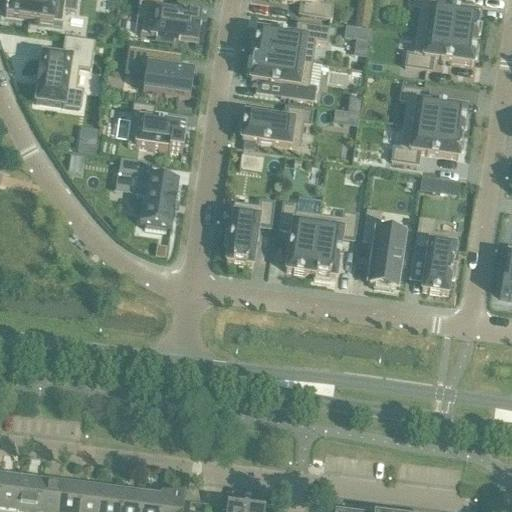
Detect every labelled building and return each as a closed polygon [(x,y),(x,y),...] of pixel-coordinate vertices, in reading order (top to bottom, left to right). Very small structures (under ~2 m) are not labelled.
[(7,0),(5,19),(52,26),(61,27),(63,13),(74,15),(75,7),(76,0),(7,0)] [(136,19),(135,21),(142,22),(140,37),(139,36),(139,38),(156,41),(155,46),(171,49),(177,50),(177,45),(178,44),(197,47),(197,42),(198,42),(198,41),(201,19),(161,13),(163,1),(163,0),(138,0),(139,2),(138,6),(137,11),(138,11),(136,19)] [(293,5),(301,6),(300,18),(330,23),(332,9),(320,7),(320,0),(261,0),(262,0),(281,3),(281,4),(293,6),(293,5)] [(358,0),(358,26),(372,27),(373,0),(358,0)] [(420,12),(417,35),(475,43),(476,37),(479,37),(481,26),(477,26),(479,19),(459,16),(459,15),(447,13),(447,14),(439,13),(441,0),(437,0),(414,0),(413,11),(420,12)] [(254,53),(253,59),(311,67),(314,44),(326,46),(328,32),(298,28),(296,40),(289,39),(289,38),(276,36),(276,37),(257,34),(256,41),(252,41),(251,52),(254,53)] [(358,32),(356,43),(368,45),(370,34),(358,32)] [(475,43),(417,35),(413,58),(406,57),(404,71),(430,74),(432,62),(439,63),(439,64),(440,64),(452,66),(452,65),(471,68),(472,61),(476,61),(477,50),(474,49),(475,43)] [(35,104),(35,106),(37,107),(37,106),(41,107),(61,110),(64,110),(78,112),(79,112),(82,96),(82,95),(74,94),(77,72),(89,73),(93,46),(65,42),(62,61),(44,59),(44,58),(42,58),(42,60),(40,75),(39,75),(37,89),(38,89),(36,104),(35,104)] [(367,62),(369,46),(355,44),(353,60),(367,62)] [(127,51),(123,77),(144,80),(142,95),(189,102),(193,74),(160,69),(162,56),(127,51)] [(311,67),(253,59),(252,63),(248,62),(246,78),(250,79),(249,84),(269,86),(269,87),(281,89),(281,88),(289,89),(287,102),(313,105),(315,92),(308,91),(311,67)] [(406,106),(403,129),(461,138),(462,131),(465,132),(467,120),(464,120),(465,113),(445,110),(446,109),(433,107),(433,108),(425,107),(427,95),(401,91),(399,105),(406,106)] [(348,101),(346,116),(358,118),(360,102),(348,101)] [(133,108),(127,150),(181,157),(185,130),(152,125),(154,111),(133,108)] [(309,129),(311,115),(286,111),(284,123),(276,122),(276,121),(262,119),(261,120),(244,118),(243,125),(240,124),(238,136),(242,136),(241,143),(299,152),(302,128),(309,129)] [(358,118),(334,115),(332,128),(356,132),(358,118)] [(461,138),(403,129),(400,152),(393,151),(391,165),(416,169),(418,156),(426,158),(425,158),(438,160),(438,159),(457,162),(459,155),(462,155),(463,144),(460,144),(461,138)] [(78,156),(94,158),(97,135),(81,133),(78,156)] [(261,179),(263,162),(240,159),(238,175),(261,179)] [(174,216),(176,205),(176,203),(174,203),(177,186),(178,187),(178,186),(178,185),(145,181),(147,167),(120,163),(118,178),(137,181),(137,182),(135,197),(142,198),(144,198),(140,227),(139,227),(139,228),(144,229),(144,233),(165,236),(165,232),(171,233),(171,232),(170,231),(172,217),(174,218),(174,216)] [(419,195),(457,201),(459,188),(421,182),(419,195)] [(0,204),(30,213),(32,204),(1,195),(0,198),(0,204)] [(226,266),(251,270),(254,253),(255,253),(257,238),(256,238),(257,230),(270,232),(273,206),(259,204),(258,211),(234,208),(230,234),(226,233),(224,249),(228,250),(226,266)] [(304,277),(310,278),(318,220),(295,217),(296,210),(283,208),(279,233),(291,235),(290,243),(289,243),(287,255),(288,255),(285,275),(292,276),(292,277),(304,278),(304,277)] [(380,217),(367,215),(362,245),(375,247),(373,255),(371,267),(372,268),(369,287),(374,288),(373,292),(389,294),(390,290),(394,291),(403,233),(379,229),(380,217)] [(318,220),(310,278),(314,279),(313,283),(329,286),(330,281),(335,282),(338,263),(340,250),(339,250),(341,242),(353,244),(356,219),(343,217),(342,224),(318,220)] [(415,253),(427,255),(426,263),(425,263),(423,277),(424,277),(421,295),(428,296),(440,298),(440,297),(447,298),(449,282),(454,283),(456,267),(452,266),(455,240),(431,237),(433,225),(419,223),(415,253)] [(502,279),(499,301),(511,303),(511,250),(506,250),(504,266),(502,266),(500,279),(502,279)] [(0,511),(16,511),(20,483),(0,480),(0,511)] [(16,511),(37,511),(41,485),(20,483),(16,511)] [(37,511),(57,511),(61,488),(41,485),(37,511)] [(57,511),(78,511),(81,490),(61,488),(57,511)] [(78,511),(98,511),(101,493),(81,490),(78,511)] [(98,511),(119,511),(122,495),(101,493),(98,511)] [(119,511),(140,511),(142,498),(122,495),(119,511)] [(161,497),(161,500),(162,501),(160,511),(182,511),(184,500),(161,497)] [(142,498),(140,511),(160,511),(162,501),(161,500),(142,498)]
